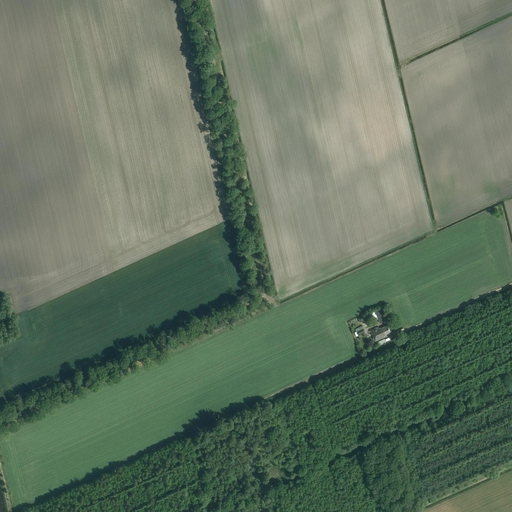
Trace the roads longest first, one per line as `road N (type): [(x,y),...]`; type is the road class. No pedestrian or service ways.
road 1 (track): [(0,411),(261,299),(198,0)]
road 2 (track): [(511,378),(217,511)]
road 3 (track): [(511,283),(401,333)]
